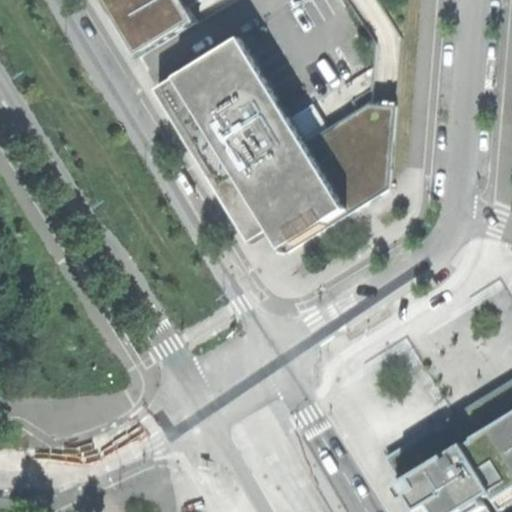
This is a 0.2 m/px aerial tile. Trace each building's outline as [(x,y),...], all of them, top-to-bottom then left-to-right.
[(103,0),(106,5),(139,59),(199,24),(185,0),(103,0)] [(381,37),(375,100),(401,102),(406,39),(381,37)] [(244,39),(160,91),(201,159),(207,156),(212,165),(217,173),(212,176),(253,244),(275,230),(288,255),(391,190),(399,107),(372,104),(355,114),(308,143),(292,118),(279,126),(269,107),(281,99),(244,39)] [(439,426),(387,458),(404,486),(420,511),(492,511),(484,498),(493,493),(499,501),(511,492),(511,380),(474,404),(448,420),(450,422),(445,425),(441,428),(439,426)] [(511,492),(499,501),(504,510),(511,505),(511,492)]
